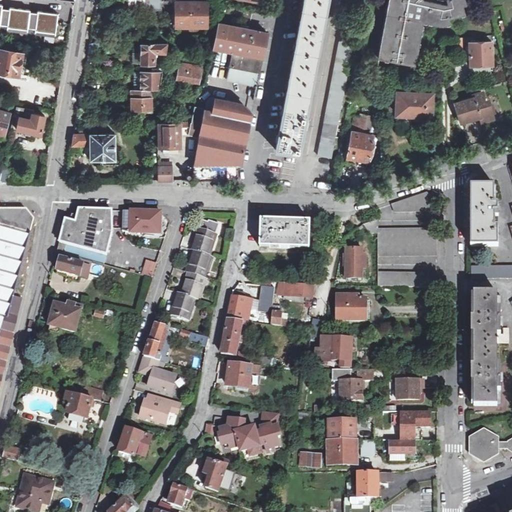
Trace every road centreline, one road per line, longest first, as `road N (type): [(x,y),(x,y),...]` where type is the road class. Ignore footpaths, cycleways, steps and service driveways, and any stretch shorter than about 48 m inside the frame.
road 1 (residential): [(450,171),(454,489)]
road 2 (residential): [(185,197),(344,205),(450,171)]
road 3 (residential): [(0,420),(53,195)]
road 4 (residential): [(53,195),(85,0)]
road 5 (residential): [(185,197),(53,195)]
